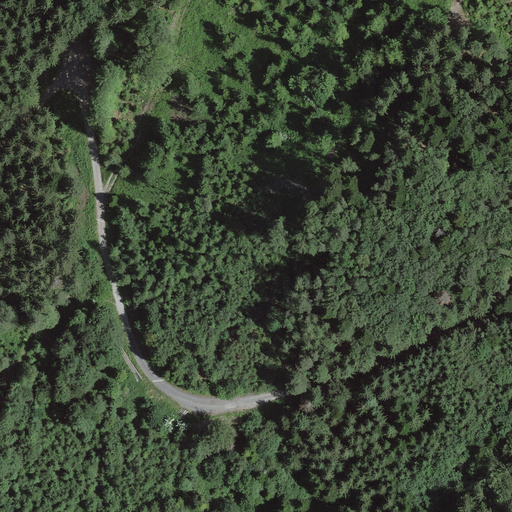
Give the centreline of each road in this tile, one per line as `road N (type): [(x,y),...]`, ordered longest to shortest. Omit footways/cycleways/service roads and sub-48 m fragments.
road 1 (track): [(0,152),(75,62),(91,112),(114,287),(151,378),(198,401),(307,384),(511,307)]
road 2 (track): [(461,0),(422,132),(356,175),(275,266),(269,328),(307,384)]
